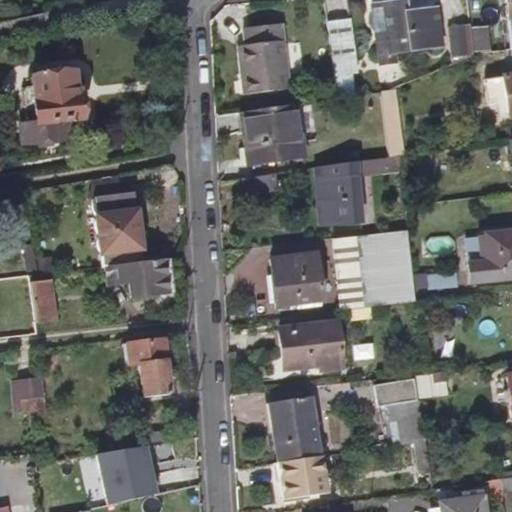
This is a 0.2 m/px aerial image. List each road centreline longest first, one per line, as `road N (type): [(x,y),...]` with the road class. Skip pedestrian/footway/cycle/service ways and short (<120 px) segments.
road 1 (residential): [(217,511),(189,0)]
road 2 (unknown): [(207,329),(0,348)]
road 3 (unknown): [(197,153),(0,190)]
